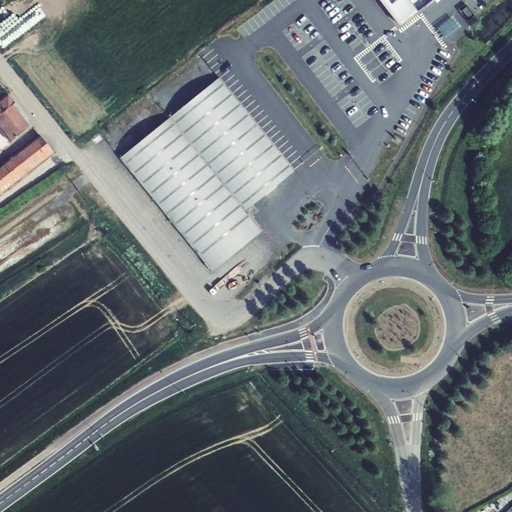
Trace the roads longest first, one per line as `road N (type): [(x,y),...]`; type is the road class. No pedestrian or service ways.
road 1 (unclassified): [(0,59),(200,305),(250,305),(306,259),(324,260),(356,281)]
road 2 (secondary): [(0,503),(119,414),(216,364)]
road 3 (tertiary): [(511,47),(453,110),(425,168)]
road 4 (secondary): [(340,301),(313,327),(216,364)]
road 5 (secondary): [(216,364),(320,356),(347,365)]
road 6 (tertiary): [(369,382),(394,419),(413,496)]
